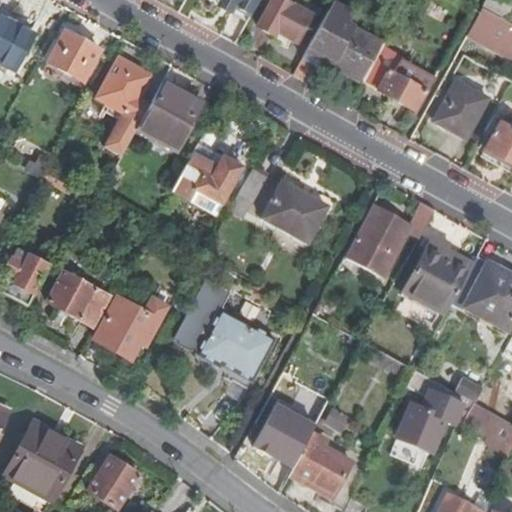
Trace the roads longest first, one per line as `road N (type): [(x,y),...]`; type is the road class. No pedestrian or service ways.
road 1 (residential): [(511,228),(97,0)]
road 2 (residential): [(0,346),(111,404),(263,511)]
